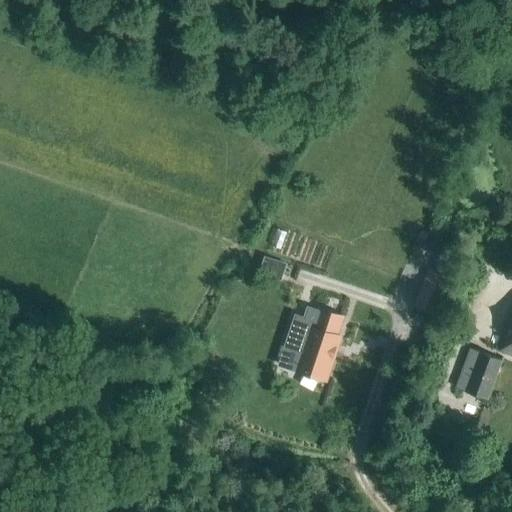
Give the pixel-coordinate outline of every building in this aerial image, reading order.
[(260,269),(272,273),(276,260),(265,256),(260,269)] [(451,278),(455,269),(438,261),(433,271),(429,269),(413,306),(436,315),(452,278),(451,278)] [(335,337),(342,318),(320,311),(314,330),(310,329),(297,369),(326,379),(339,338),(335,337)] [(511,314),(499,351),(511,355),(511,314)] [(487,400),(502,360),(471,349),(456,389),(487,400)]
